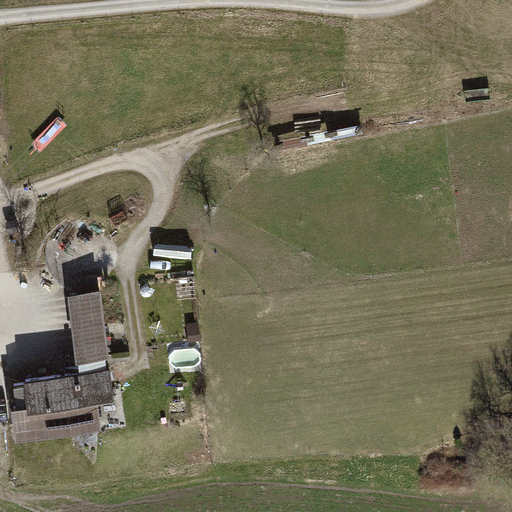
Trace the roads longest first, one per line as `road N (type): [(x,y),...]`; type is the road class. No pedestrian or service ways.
road 1 (track): [(0,23),(232,0)]
road 2 (unknown): [(0,222),(160,167)]
